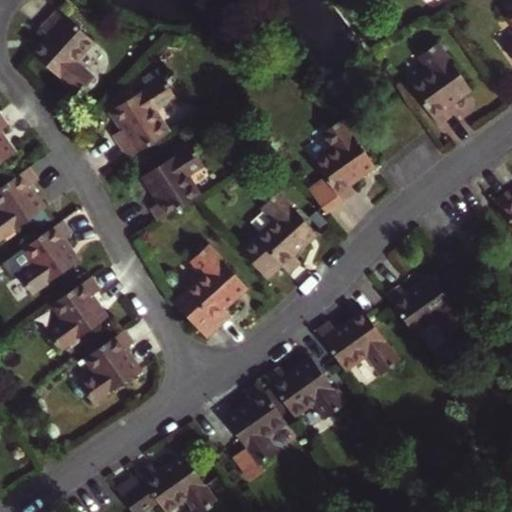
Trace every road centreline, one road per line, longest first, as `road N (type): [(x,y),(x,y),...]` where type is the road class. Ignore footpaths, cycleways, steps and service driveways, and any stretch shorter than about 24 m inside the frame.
road 1 (residential): [(203,389),(282,331),(390,222),(511,125)]
road 2 (residential): [(0,69),(77,168),(203,389)]
road 3 (residential): [(21,511),(203,389)]
